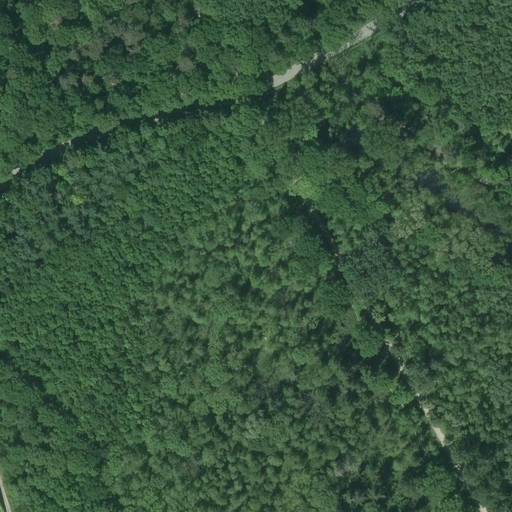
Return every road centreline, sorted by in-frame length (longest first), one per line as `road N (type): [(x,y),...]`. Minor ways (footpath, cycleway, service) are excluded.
road 1 (track): [(478,511),(236,71)]
road 2 (tertiary): [(419,0),(246,93),(102,131),(0,186)]
road 3 (track): [(384,189),(511,269)]
road 4 (track): [(236,71),(322,15),(361,0)]
road 5 (unknown): [(304,0),(250,49),(225,34),(210,0)]
